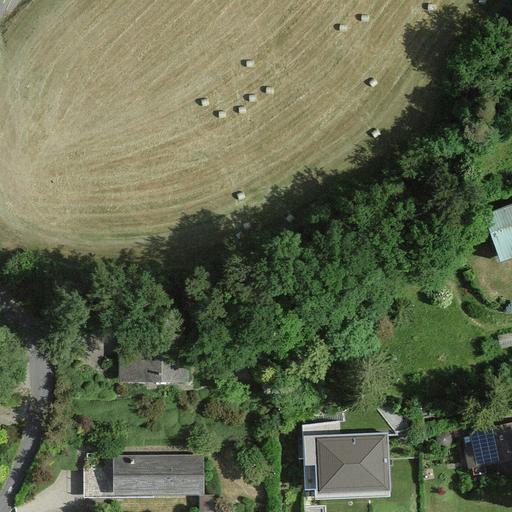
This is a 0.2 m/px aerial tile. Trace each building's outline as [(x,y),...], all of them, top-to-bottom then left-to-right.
[(511,204),(477,217),(494,265),(511,258),(511,204)] [(112,361),(111,385),(181,387),(182,363),(112,361)] [(320,447),(322,483),(398,476),(397,444),(385,444),(384,432),(359,418),(310,421),(311,447),(320,447)] [(511,426),(457,435),(462,469),(511,462),(511,426)] [(106,456),(107,498),(194,497),(194,511),(209,511),(210,495),(198,495),(198,456),(106,456)]
